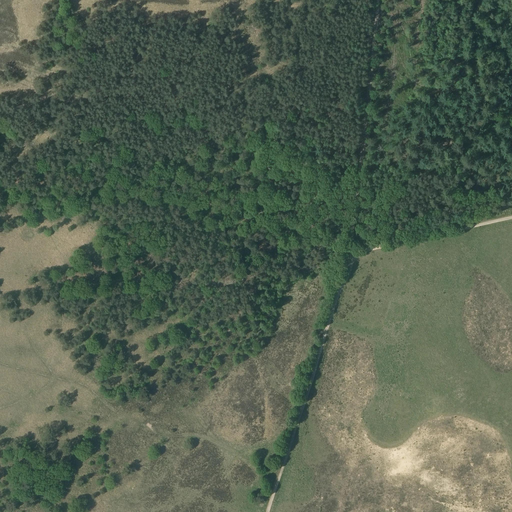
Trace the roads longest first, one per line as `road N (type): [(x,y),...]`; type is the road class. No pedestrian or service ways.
road 1 (track): [(351,256),(268,511)]
road 2 (track): [(377,0),(351,256)]
road 3 (track): [(511,218),(351,256)]
